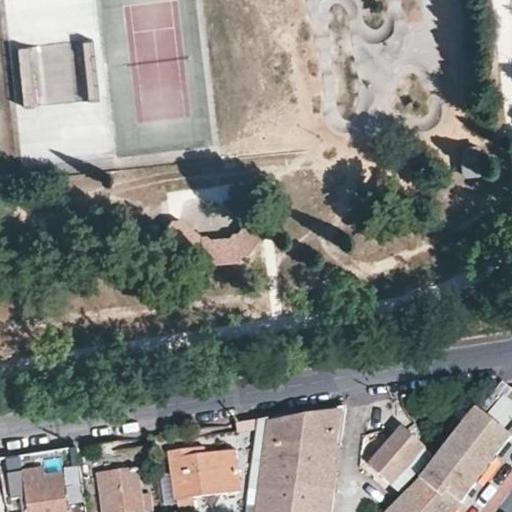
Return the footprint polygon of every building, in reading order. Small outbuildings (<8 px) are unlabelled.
[(96,46),(22,47),(22,105),(80,105),(80,97),(97,97),(96,46)] [(483,171),(479,144),(462,147),(466,174),(483,171)] [(267,229),(258,222),(251,222),(242,235),(237,235),(235,238),(214,240),(211,237),(206,238),(186,222),(177,222),(171,230),(171,239),(199,260),(208,260),(208,266),(244,263),(244,257),(252,256),(268,237),(267,229)] [(299,413),(269,418),(256,511),(330,511),(333,493),(346,406),(299,413)] [(418,484),(386,511),(454,511),(462,503),(494,461),(511,437),(511,428),(510,432),(479,408),(418,484)] [(257,419),(237,422),(242,451),(253,450),(257,419)] [(372,464),(400,489),(432,454),(402,427),(372,464)] [(78,447),(81,475),(96,474),(92,444),(78,447)] [(204,446),(169,452),(170,454),(172,454),(181,509),(197,506),(195,498),(240,490),(235,452),(239,452),(238,449),(206,454),(204,446)] [(78,447),(63,449),(68,478),(81,475),(78,447)] [(27,469),(23,469),(28,500),(21,501),(22,511),(68,511),(63,475),(46,477),(45,469),(28,472),(27,469)] [(142,469),(99,476),(104,511),(145,511),(152,511),(150,495),(143,496),(140,473),(143,473),(142,469)] [(352,511),(354,495),(333,493),(330,511),(352,511)]
